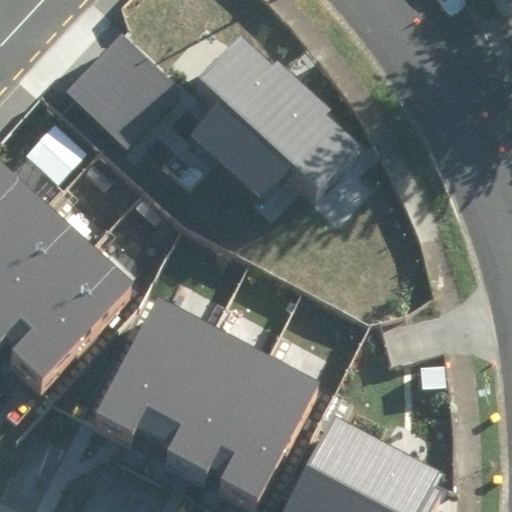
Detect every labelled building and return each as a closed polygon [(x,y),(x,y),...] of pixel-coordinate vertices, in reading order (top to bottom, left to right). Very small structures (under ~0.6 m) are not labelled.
[(0,0),(0,53),(47,24),(31,0),(0,0)] [(66,91),(126,150),(182,92),(122,34),(66,91)] [(192,134),(262,199),(292,167),(317,190),(359,144),(325,113),(330,108),(278,60),(270,69),(236,38),(195,82),(220,104),(192,134)] [(0,257),(41,213),(0,175),(0,257)] [(0,348),(87,254),(41,213),(0,257),(0,348)] [(11,361),(45,391),(132,296),(87,254),(21,326),(33,337),(11,361)] [(215,337),(159,310),(98,437),(153,464),(215,337)] [(271,364),(215,337),(153,464),(209,491),(271,364)] [(267,511),(326,390),(271,364),(209,491),(253,511),(267,511)] [(336,426),(288,511),(434,511),(448,488),(336,426)]
